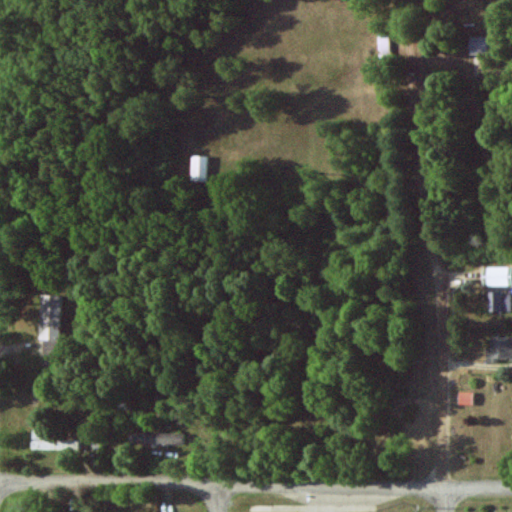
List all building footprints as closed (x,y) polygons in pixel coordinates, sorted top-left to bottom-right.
[(379,33),(380,59),(391,58),(390,32),(379,33)] [(492,55),(492,36),(470,37),(470,55),(492,55)] [(193,181),(210,181),(210,155),(193,155),(193,181)] [(484,285),(511,285),(511,266),(485,266),(484,285)] [(491,311),(511,311),(511,292),(491,292),(491,311)] [(64,340),(65,295),(43,294),(42,339),(64,340)] [(487,360),(511,360),(511,336),(491,336),(491,346),(487,346),(487,360)] [(459,404),(474,404),(474,392),(460,391),(459,404)] [(130,443),(185,444),(185,433),(130,431),(130,443)] [(32,449),(81,451),(82,436),(32,434),(32,449)]
